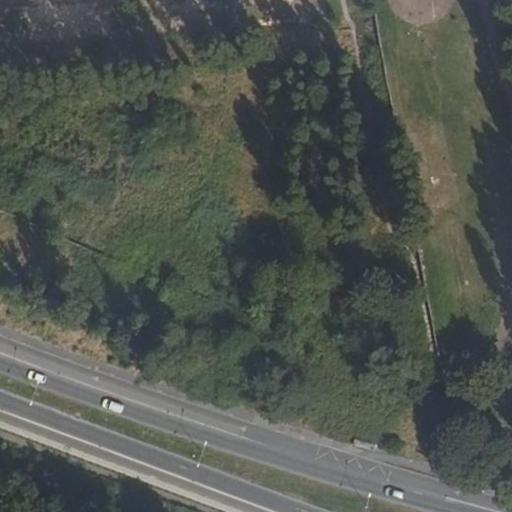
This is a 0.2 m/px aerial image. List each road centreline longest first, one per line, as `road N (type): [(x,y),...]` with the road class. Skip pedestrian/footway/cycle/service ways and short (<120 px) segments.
road 1 (secondary): [(482,511),(0,356)]
road 2 (secondary): [(0,411),(274,511)]
